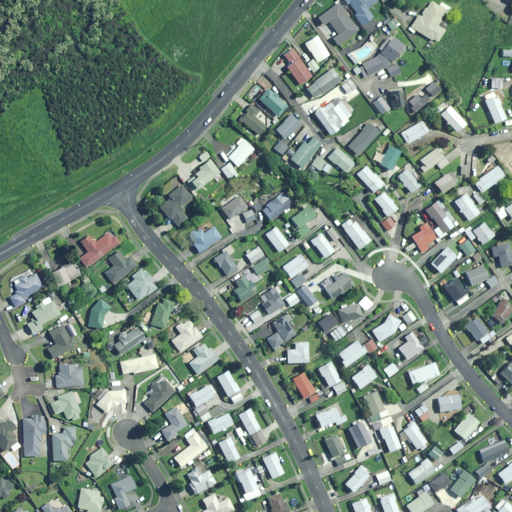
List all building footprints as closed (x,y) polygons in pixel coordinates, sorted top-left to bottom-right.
[(335,46),(357,31),(342,10),(346,7),(340,0),(339,0),(316,17),(322,25),(327,21),(337,34),(330,39),(335,46)] [(342,0),(346,4),(348,3),(355,13),(352,15),(360,26),(372,17),(365,8),(375,1),(374,0),(342,0)] [(442,30),(435,25),(439,19),(438,18),(443,12),(445,13),(448,8),(439,2),(437,6),(429,1),(420,16),(417,15),(410,27),(434,43),(442,30)] [(396,27),(388,16),(383,20),(391,31),(396,27)] [(328,55),(315,36),(304,44),(316,63),(328,55)] [(404,49),(390,37),(374,56),(351,68),(354,75),(360,72),(362,77),(384,68),(397,52),(400,55),(404,49)] [(298,58),(291,48),(282,54),(290,64),(286,67),(299,85),(311,76),(298,58)] [(318,68),(312,59),(306,64),(312,72),(318,68)] [(398,73),(393,64),(383,69),(388,78),(398,73)] [(339,81),(329,69),(304,89),(312,99),(320,92),(322,94),(339,81)] [(500,79),(490,78),(490,88),(500,88),(500,79)] [(354,88),(348,80),(340,86),(346,94),(354,88)] [(286,107),(266,89),(257,99),(277,117),(286,107)] [(402,108),(399,91),(388,92),(390,110),(402,108)] [(504,119),(495,95),(482,100),(489,117),(491,117),(494,123),(504,119)] [(387,109),(379,97),(370,103),(379,115),(387,109)] [(349,115),(340,102),(332,107),(329,102),(313,113),(327,135),(347,121),(344,118),(349,115)] [(257,112),(249,105),(237,119),(258,135),(265,126),(253,117),(257,112)] [(464,124),(448,106),(439,115),(455,132),(464,124)] [(298,125),(289,116),(274,130),(282,139),(298,125)] [(426,132),(420,121),(399,134),(406,144),(426,132)] [(376,133),(366,123),(345,146),(355,155),(376,133)] [(252,149),(239,137),(235,142),(237,145),(225,157),(235,167),(252,149)] [(319,144),(310,137),(304,145),(301,142),(287,159),(298,169),(319,144)] [(286,148),(278,141),(271,149),(279,155),(286,148)] [(399,152),(388,146),(378,164),(391,171),(394,165),(393,164),(399,152)] [(352,164),(335,148),(330,153),(328,152),(323,156),(341,172),(345,168),(347,170),(352,164)] [(440,149),(439,150),(437,148),(420,160),(423,166),(420,168),(423,173),(429,169),(429,170),(434,167),(433,166),(436,164),(437,165),(440,169),(448,163),(441,154),(443,153),(440,149)] [(219,172),(204,151),(196,157),(200,164),(196,167),(199,171),(184,182),(191,192),(219,172)] [(327,166),(313,157),(308,165),(321,174),(327,166)] [(233,172),(227,163),(219,169),(225,178),(233,172)] [(381,185),(365,166),(355,174),(370,192),(375,188),(376,189),(381,185)] [(503,176),(496,166),(473,183),(480,193),(503,176)] [(397,177),(403,184),(401,185),(404,188),(405,187),(411,193),(420,186),(406,169),(397,177)] [(451,172),(447,175),(447,174),(434,183),(441,194),(454,185),(453,183),(457,181),(451,172)] [(189,198),(179,185),(167,194),(170,198),(159,207),(168,219),(169,218),(176,227),(186,218),(177,207),(189,198)] [(396,210),(384,192),(374,199),(386,216),(396,210)] [(293,205),(284,193),(261,209),(269,221),(293,205)] [(483,201),(477,193),(472,196),(478,205),(483,201)] [(478,213),(464,194),(453,202),(467,221),(478,213)] [(247,207),(240,196),(221,209),(229,220),(247,207)] [(452,226),(435,202),(423,211),(429,220),(431,218),(438,227),(433,230),(439,238),(445,234),(444,233),(452,226)] [(511,221),(511,220),(511,202),(504,209),(501,206),(493,212),(500,220),(506,215),(511,221)] [(304,224),(316,216),(306,203),(301,206),(303,209),(289,219),(297,229),(294,231),(300,238),(309,231),(304,224)] [(256,219),(251,209),(241,213),(246,223),(256,219)] [(395,226),(389,217),(381,222),(387,231),(395,226)] [(352,223),(349,219),(340,226),(358,249),(369,241),(354,221),(352,223)] [(424,245),(428,243),(429,244),(431,242),(431,241),(434,239),(425,223),(420,226),(417,228),(419,230),(409,236),(413,243),(420,253),(427,249),(424,245)] [(492,236),(482,223),(471,231),(481,244),(492,236)] [(329,230),(326,226),(323,229),(333,241),(339,236),(332,227),(329,230)] [(220,238),(213,227),(202,234),(198,228),(188,234),(194,243),(191,245),(197,254),(220,238)] [(288,245),(275,227),(265,235),(278,252),(288,245)] [(474,238),(468,230),(470,229),(468,227),(465,229),(462,231),(469,241),(474,238)] [(110,238),(106,233),(94,242),(89,235),(79,242),(87,252),(79,258),(85,268),(119,243),(113,236),(110,238)] [(333,251),(320,233),(309,241),(313,246),(314,245),(323,258),(333,251)] [(474,251),(466,240),(458,245),(465,256),(474,251)] [(495,247),(490,248),(492,257),(497,256),(500,267),(511,264),(507,243),(495,246),(495,247)] [(234,251),(230,245),(222,250),(223,251),(213,258),(225,277),(236,269),(227,256),(234,251)] [(250,252),(249,250),(245,252),(246,254),(244,255),(250,264),(263,255),(258,247),(250,252)] [(455,257),(445,248),(429,264),(439,273),(455,257)] [(125,259),(119,251),(107,259),(113,266),(104,273),(111,283),(134,266),(128,257),(125,259)] [(307,266),(299,255),(281,267),(289,279),(307,266)] [(266,257),(251,267),(253,270),(246,275),(250,280),(268,269),(266,266),(265,264),(269,262),(266,257)] [(50,271),(47,262),(39,264),(43,274),(50,271)] [(79,275),(73,262),(49,274),(55,287),(79,275)] [(487,279),(480,265),(464,273),(470,286),(487,279)] [(143,273),(141,269),(129,278),(132,282),(126,286),(137,301),(145,294),(146,296),(155,289),(149,280),(150,279),(145,272),(143,273)] [(24,275),(18,279),(12,282),(14,285),(14,286),(18,293),(9,297),(15,308),(26,302),(25,300),(27,298),(29,301),(34,298),(31,294),(46,286),(38,272),(26,279),(24,275)] [(310,292),(320,285),(318,282),(325,277),(322,273),(305,286),(310,292)] [(351,286),(343,273),(335,279),(335,281),(324,289),(331,299),(351,286)] [(249,281),(245,274),(233,281),(238,288),(233,291),(240,302),(256,292),(249,281)] [(90,281),(85,275),(80,279),(85,285),(90,281)] [(453,279),(442,287),(441,288),(446,294),(447,294),(456,306),(468,298),(453,279)] [(283,305),(272,288),(263,294),(266,300),(260,304),(268,315),(283,305)] [(372,304),(364,296),(357,303),(364,311),(372,304)] [(80,298),(75,301),(78,307),(84,304),(80,298)] [(109,307),(99,299),(90,309),(87,326),(99,329),(102,317),(109,307)] [(156,303),(149,324),(163,329),(170,310),(172,310),(175,303),(163,299),(160,305),(156,303)] [(509,314),(508,314),(511,307),(501,299),(494,307),(495,308),(490,315),(501,324),(506,318),(509,314)] [(61,314),(53,300),(43,306),(41,302),(34,306),(36,309),(31,312),(33,317),(30,319),(31,322),(26,325),(32,335),(43,329),(40,325),(61,314)] [(361,317),(356,303),(337,310),(342,323),(361,317)] [(262,319),(256,310),(247,316),(253,324),(262,319)] [(415,318),(409,310),(399,317),(405,325),(415,318)] [(290,321),(284,313),(270,323),(276,332),(265,340),(271,349),(294,334),(286,323),(290,321)] [(399,321),(388,315),(383,323),(370,331),(377,341),(393,332),(399,321)] [(487,333),(483,327),(474,316),(462,324),(475,341),(477,339),(481,344),(494,334),(491,330),(487,333)] [(200,337),(187,318),(174,327),(180,335),(171,342),(179,353),(200,337)] [(68,339),(76,335),(70,324),(63,328),(60,323),(47,331),(55,345),(46,350),(52,359),(72,347),(68,339)] [(143,338),(132,323),(125,328),(127,330),(117,337),(120,341),(114,345),(120,354),(143,338)] [(405,328),(402,324),(396,328),(400,332),(405,328)] [(345,334),(337,325),(328,333),(335,342),(345,334)] [(420,336),(415,339),(410,332),(402,337),(406,342),(397,348),(405,360),(419,350),(426,345),(420,336)] [(367,354),(376,347),(375,345),(370,338),(361,345),(362,346),(360,347),(355,341),(337,354),(342,360),(340,361),(344,367),(366,352),(367,354)] [(307,363),(306,342),(294,343),(294,350),(286,350),(287,363),(307,363)] [(207,350),(201,343),(191,350),(196,357),(187,363),(196,375),(217,360),(209,349),(207,350)] [(157,368),(153,355),(121,362),(123,374),(133,372),(133,374),(157,368)] [(511,366),(506,361),(500,368),(501,369),(497,373),(511,386),(511,366)] [(339,381),(329,362),(317,369),(327,387),(339,381)] [(397,370),(391,363),(382,370),(388,378),(397,370)] [(437,375),(433,363),(407,372),(412,385),(437,375)] [(79,364),(73,364),(58,366),(58,375),(55,376),(56,387),(81,385),(79,364)] [(375,377),(367,366),(350,378),(358,389),(375,377)] [(233,383),(226,371),(216,377),(226,397),(238,390),(234,383),(233,383)] [(313,391),(301,372),(290,379),(302,398),(313,391)] [(155,383),(149,388),(154,393),(150,397),(143,403),(152,412),(175,390),(165,380),(158,387),(155,383)] [(345,390),(341,382),(331,388),(335,396),(345,390)] [(193,409),(198,417),(207,411),(202,403),(213,396),(206,386),(195,392),(195,391),(188,395),(195,407),(193,409)] [(251,394),(248,388),(229,398),(232,404),(251,394)] [(321,390),(304,399),(307,405),(324,395),(321,390)] [(95,404),(105,413),(110,407),(117,404),(123,404),(122,391),(107,391),(95,404)] [(383,411),(375,391),(362,396),(370,416),(366,418),(368,423),(388,415),(385,410),(383,411)] [(78,412),(70,392),(56,397),(57,400),(49,404),(54,414),(62,411),(65,420),(69,418),(71,421),(77,418),(75,413),(78,412)] [(436,413),(447,411),(447,412),(451,412),(450,410),(459,409),(456,395),(434,399),(436,413)] [(338,405),(333,407),(314,415),(319,428),(334,422),(335,425),(345,421),(338,405)] [(426,410),(422,405),(413,411),(416,416),(426,410)] [(186,425),(175,407),(163,414),(170,425),(159,431),(165,442),(176,435),(174,432),(186,425)] [(238,428),(234,430),(238,438),(242,435),(242,437),(249,434),(256,447),(265,443),(249,409),(237,415),(244,431),(240,432),(238,428)] [(210,417),(207,412),(199,417),(202,422),(210,417)] [(428,417),(425,412),(417,418),(420,423),(428,417)] [(463,440),(471,431),(472,432),(476,428),(474,427),(478,423),(467,413),(452,431),(463,440)] [(221,430),(221,431),(225,430),(224,428),(231,425),(226,414),(207,422),(212,434),(221,430)] [(43,415),(31,415),(31,419),(22,419),(22,457),(37,457),(37,442),(39,442),(39,434),(43,434),(43,415)] [(16,428),(10,420),(5,424),(3,422),(0,424),(0,448),(2,452),(9,447),(12,451),(19,447),(13,438),(15,437),(11,432),(16,428)] [(316,428),(313,420),(307,422),(310,430),(316,428)] [(372,423),(378,439),(383,436),(389,452),(401,447),(392,423),(384,426),(381,420),(372,423)] [(364,431),(359,422),(356,423),(355,421),(351,423),(352,425),(346,428),(356,449),(370,442),(368,438),(370,438),(369,436),(373,434),(371,430),(367,432),(366,430),(364,431)] [(417,429),(411,421),(405,425),(406,427),(402,431),(415,449),(418,447),(421,451),(426,447),(423,444),(425,442),(416,430),(417,429)] [(73,428),(62,428),(62,431),(61,431),(61,434),(51,434),(51,461),(64,461),(64,447),(69,447),(69,441),(73,441),(73,428)] [(206,448),(192,429),(182,436),(189,445),(173,458),(180,467),(186,463),(188,465),(192,462),(190,460),(206,448)] [(342,454),(333,434),(323,439),(332,458),(342,454)] [(242,465),(228,438),(217,443),(231,470),(242,465)] [(483,463),(494,459),(495,460),(499,458),(499,457),(507,453),(502,441),(478,450),(483,463)] [(462,447),(458,442),(447,449),(451,455),(462,447)] [(441,452),(433,446),(426,454),(434,461),(441,452)] [(379,452),(377,448),(366,452),(368,456),(379,452)] [(106,455),(101,449),(90,456),(89,461),(85,464),(95,477),(105,470),(104,469),(111,464),(105,456),(106,455)] [(278,461),(274,452),(260,459),(270,479),(282,473),(276,462),(278,461)] [(345,463),(342,456),(333,460),(336,466),(345,463)] [(418,464),(419,465),(407,474),(415,485),(434,472),(428,463),(425,459),(418,464)] [(511,460),(506,465),(507,466),(496,474),(504,485),(511,478),(511,460)] [(215,483),(203,463),(184,473),(190,484),(188,485),(194,495),(215,483)] [(493,473),(487,463),(474,470),(480,481),(493,473)] [(369,475),(359,466),(354,471),(352,469),(349,472),(352,475),(343,484),(352,493),(369,475)] [(474,480),(458,467),(453,473),(458,477),(448,489),(459,498),(474,480)] [(255,489),(247,468),(234,473),(243,494),(255,489)] [(389,481),(386,471),(374,475),(377,485),(389,481)] [(123,493),(135,488),(132,481),(131,481),(128,476),(110,485),(116,498),(111,500),(113,503),(115,502),(118,509),(128,505),(123,493)] [(0,496),(1,496),(3,499),(10,494),(8,491),(14,487),(9,480),(5,482),(2,478),(0,479),(0,496)] [(446,491),(440,483),(431,489),(437,498),(446,491)] [(408,511),(420,511),(432,504),(428,498),(433,494),(426,484),(412,493),(415,498),(405,506),(408,511)] [(98,492),(81,488),(77,508),(87,510),(86,511),(98,511),(101,498),(97,497),(98,492)] [(259,495),(257,490),(242,496),(245,501),(259,495)] [(484,492),(475,498),(455,510),(455,511),(478,511),(483,509),(485,511),(493,507),(485,494),(484,492)] [(282,503),(278,493),(266,498),(271,511),(287,511),(284,502),(282,503)] [(216,502),(212,494),(201,500),(206,509),(200,511),(227,511),(232,510),(227,497),(216,502)] [(398,511),(397,511),(393,500),(394,500),(392,494),(389,495),(377,499),(381,511),(398,511),(399,511),(398,511)] [(369,511),(365,499),(351,503),(353,511),(369,511)] [(511,511),(511,508),(500,500),(493,509),(496,511),(511,511)] [(54,510),(49,503),(41,508),(43,511),(70,511),(66,506),(61,510),(59,507),(54,510)]
